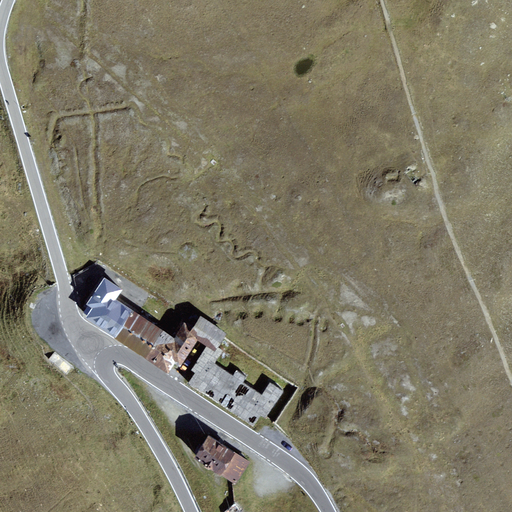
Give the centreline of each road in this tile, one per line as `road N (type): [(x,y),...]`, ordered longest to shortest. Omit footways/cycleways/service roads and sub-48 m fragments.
road 1 (secondary): [(105,354),(69,309),(0,59)]
road 2 (secondary): [(327,511),(291,465),(125,353),(105,354)]
road 3 (secondary): [(105,354),(102,368),(149,429),(192,511)]
road 4 (track): [(226,504),(183,439),(181,391)]
